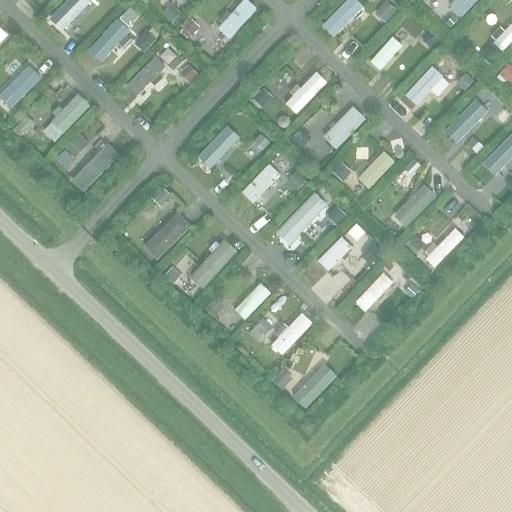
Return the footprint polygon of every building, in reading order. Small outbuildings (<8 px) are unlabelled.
[(77,0),(69,0),(47,25),(58,35),(84,7),(77,0)] [(356,0),(350,0),(324,28),(336,40),(365,9),(356,0)] [(465,16),(479,0),(461,0),(455,7),(465,16)] [(229,42),(257,12),(244,1),(217,31),(229,42)] [(387,4),(377,15),(386,22),(395,12),(387,4)] [(171,6),(160,18),(168,27),(180,14),(171,6)] [(130,10),(119,22),(127,29),(138,18),(130,10)] [(453,16),(446,23),(451,28),(458,21),(453,16)] [(0,48),(17,30),(7,21),(0,28),(0,48)] [(191,21),(183,29),(191,36),(198,28),(191,21)] [(118,22),(89,54),(102,66),(131,34),(118,22)] [(503,54),(511,45),(511,25),(493,45),(503,54)] [(146,32),(135,45),(144,53),(155,40),(146,32)] [(428,36),(423,42),(429,48),(435,42),(428,36)] [(393,40),(371,65),(380,73),(402,48),(393,40)] [(492,45),(481,56),(491,66),(502,55),(492,45)] [(38,61),(26,47),(0,71),(0,74),(10,86),(38,61)] [(156,60),(126,89),(137,99),(166,70),(156,60)] [(511,70),(508,66),(501,74),(509,82),(511,78),(511,70)] [(188,67),(180,75),(190,84),(197,77),(188,67)] [(433,69),(406,98),(417,108),(444,79),(433,69)] [(328,86),(317,75),(286,106),(297,117),(328,86)] [(463,77),(457,85),(465,92),(471,85),(463,77)] [(263,91),(253,100),(261,109),(271,99),(263,91)] [(91,110),(78,97),(52,124),(65,136),(91,110)] [(477,103),(447,134),(457,144),(487,113),(477,103)] [(368,125),(353,110),(323,140),(338,155),(368,125)] [(27,118),(17,128),(24,135),(34,125),(27,118)] [(301,131),(292,140),(301,149),(310,140),(301,131)] [(238,144),(226,133),(197,161),(208,173),(238,144)] [(80,136),(71,145),(80,154),(89,146),(80,136)] [(511,160),(511,137),(485,164),(496,176),(511,160)] [(84,195),(120,158),(108,146),(72,183),(84,195)] [(384,153),(358,181),(370,192),(396,164),(384,153)] [(415,162),(406,170),(413,176),(421,168),(415,162)] [(342,166),(332,177),(340,185),(350,174),(342,166)] [(270,167),(243,195),(254,205),(280,178),(270,167)] [(298,174),(290,181),(298,190),(306,182),(298,174)] [(425,188),(395,220),(407,231),(438,200),(425,188)] [(163,189),(153,200),(160,207),(170,196),(163,189)] [(315,195),(276,236),(290,249),(328,208),(315,195)] [(337,208),(327,217),(336,226),(345,216),(337,208)] [(193,232),(179,217),(143,250),(158,265),(193,232)] [(456,232),(427,262),(436,271),(465,240),(456,232)] [(416,237),(407,247),(415,255),(425,246),(416,237)] [(353,251),(343,240),(318,265),(328,275),(353,251)] [(239,256),(225,243),(191,281),(205,294),(239,256)] [(373,245),(362,257),(370,265),(381,253),(373,245)] [(381,259),(355,287),(362,293),(388,266),(381,259)] [(173,268),(164,277),(173,285),(181,276),(173,268)] [(384,276),(357,305),(367,314),(394,285),(384,276)] [(262,286),(235,313),(246,323),(272,296),(262,286)] [(411,286),(405,293),(412,299),(418,292),(411,286)] [(214,299),(204,310),(212,318),(223,307),(214,299)] [(303,316),(272,349),(283,359),(313,326),(303,316)] [(260,318),(252,327),(265,338),(273,330),(260,318)] [(326,367),(293,400),(307,413),(339,380),(326,367)] [(283,372),(274,383),(282,391),(292,380),(283,372)]
